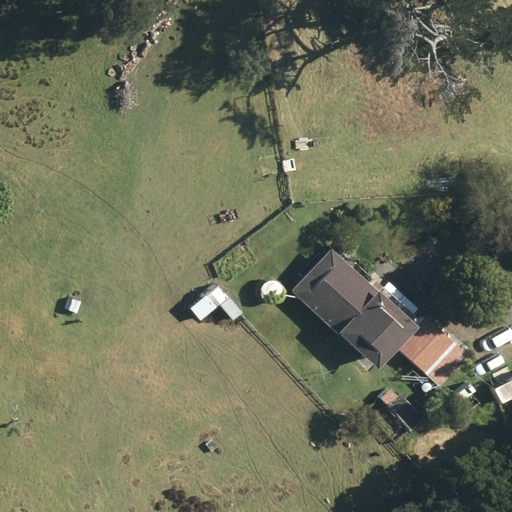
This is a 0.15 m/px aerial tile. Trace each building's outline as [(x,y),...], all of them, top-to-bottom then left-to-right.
[(280,155),(260,159),(265,178),(285,173),(280,155)] [(408,322),(414,316),(336,246),(332,250),(329,247),(290,291),(375,368),(413,326),(408,322)] [(216,284),(189,308),(199,320),(219,303),(233,320),(240,313),(216,284)] [(397,348),(439,385),(466,355),(424,318),(397,348)] [(487,387),(495,403),(511,394),(511,365),(511,364),(491,374),(496,382),(487,387)] [(472,365),(448,385),(458,397),(482,377),(472,365)] [(390,388),(380,397),(386,404),(396,395),(390,388)]
